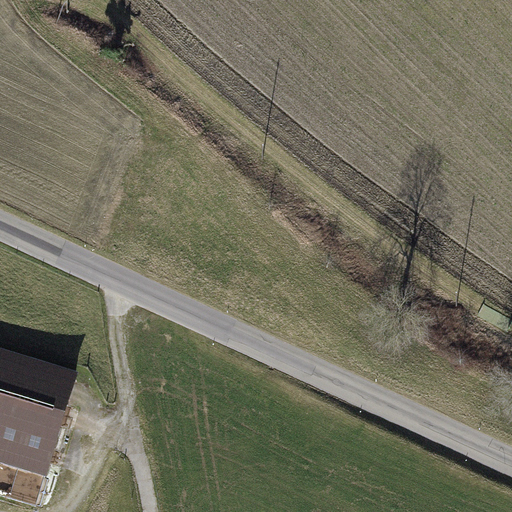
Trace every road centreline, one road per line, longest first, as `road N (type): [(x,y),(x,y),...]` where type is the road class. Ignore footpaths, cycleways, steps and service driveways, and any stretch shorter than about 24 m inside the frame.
road 1 (tertiary): [(511,463),(0,225)]
road 2 (track): [(111,277),(152,511)]
